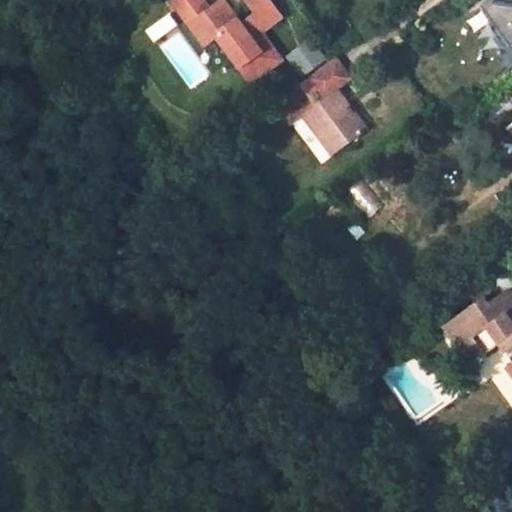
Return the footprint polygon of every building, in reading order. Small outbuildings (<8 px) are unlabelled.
[(212,14),(201,0),(169,0),(192,29),(212,14)] [(212,14),(192,29),(207,49),(219,40),(253,86),(282,64),(262,36),(282,20),(266,0),(247,0),(245,1),(257,17),(242,29),(224,5),(212,14)] [(511,0),(481,0),(477,3),(511,54),(511,0)] [(294,121),(303,115),(322,137),(328,132),(340,148),(367,126),(337,88),(350,77),(334,56),(317,68),(308,74),(314,82),(306,88),(300,80),(276,97),(294,121)] [(317,68),(309,57),(292,70),(300,80),(308,74),(317,68)] [(322,137),(334,153),(340,148),(328,132),(322,137)] [(511,298),(505,289),(485,304),(481,297),(439,327),(461,356),(475,346),(480,354),(495,344),(502,354),(511,346),(511,361),(503,368),(511,380),(511,298)]
